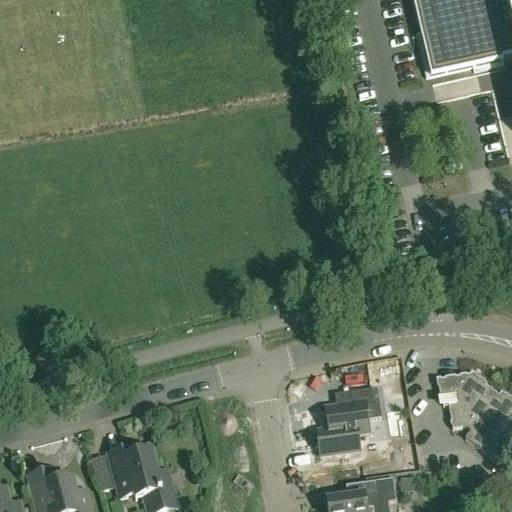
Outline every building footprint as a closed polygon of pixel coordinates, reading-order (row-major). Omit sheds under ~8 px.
[(511,0),(411,0),(420,35),(415,36),(426,81),(472,70),(474,74),(504,67),(502,60),(511,57),(511,0)] [(498,466),(511,445),(511,403),(501,395),(498,399),(484,389),(486,387),(473,377),(437,383),(440,402),(441,401),(443,410),(448,409),(452,433),(465,431),(470,433),(463,442),(498,466)] [(357,438),(369,436),(367,423),(381,422),(378,405),(372,406),(371,392),(334,398),(336,410),(325,411),(328,432),(316,434),(320,460),(359,455),(357,438)] [(133,451),(108,458),(120,502),(134,498),(135,503),(144,500),(146,511),(176,511),(167,475),(156,478),(150,455),(136,459),(133,451)] [(361,466),(330,470),(332,486),(364,482),(361,466)] [(27,480),(36,511),(89,511),(85,495),(75,498),(71,482),(56,486),(53,473),(27,480)] [(390,511),(390,506),(397,505),(394,482),(350,488),(351,500),(326,504),(327,511),(390,511)] [(420,483),(403,482),(403,495),(419,496),(420,483)] [(20,511),(19,508),(13,509),(9,510),(4,495),(0,495),(0,511),(20,511)]
